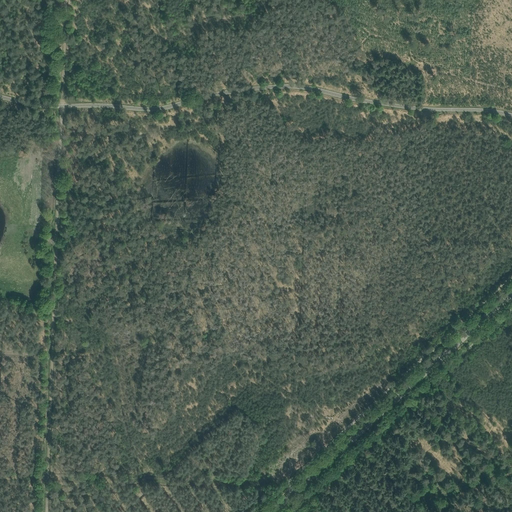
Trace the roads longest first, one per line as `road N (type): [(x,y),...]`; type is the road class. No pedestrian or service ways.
road 1 (track): [(46,511),(65,0)]
road 2 (secondary): [(273,511),(511,292)]
